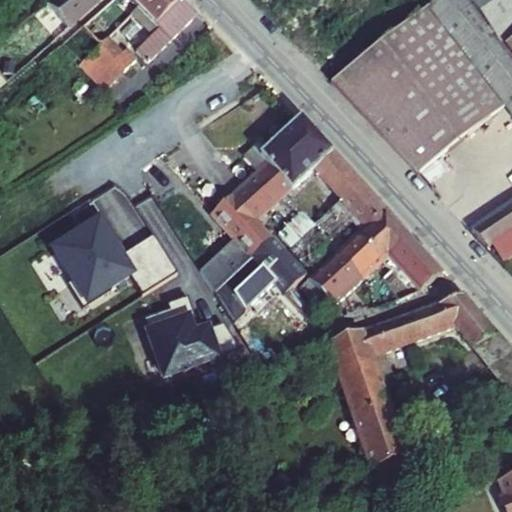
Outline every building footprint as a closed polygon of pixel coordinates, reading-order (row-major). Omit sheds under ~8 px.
[(42,0),(61,22),(68,16),(76,9),(86,0),(42,0)] [(169,0),(134,0),(131,4),(147,21),(169,0)] [(192,12),(179,0),(169,0),(147,21),(151,25),(163,38),(192,12)] [(503,94),(511,105),(511,59),(466,0),(422,0),(412,7),(388,25),(398,38),(417,63),(391,94),(369,114),(396,144),(413,165),(503,94)] [(511,0),(466,0),(511,59),(511,0)] [(76,9),(68,16),(73,22),(82,15),(76,9)] [(82,15),(73,22),(91,43),(72,59),(96,89),(132,58),(121,44),(113,51),(82,15)] [(141,59),(163,38),(151,25),(129,45),(141,59)] [(327,69),(342,85),(364,68),(361,65),(398,38),(388,25),(349,53),(327,69)] [(342,85),(369,114),(391,94),(417,63),(398,38),(361,65),(364,68),(342,85)] [(255,135),(236,151),(252,169),(204,211),(232,242),(255,268),(272,285),(277,291),(285,284),(289,280),(292,283),(302,274),(252,216),(305,167),(317,179),(337,161),(294,114),(262,143),(255,135)] [(433,182),(449,167),(439,156),(423,171),(433,182)] [(337,161),(317,179),(330,194),(349,175),(337,161)] [(330,194),(357,223),(377,206),(349,175),(330,194)] [(511,191),(468,221),(483,239),(492,233),(504,252),(511,246),(511,191)] [(357,223),(350,230),(375,257),(379,254),(401,233),(377,206),(357,223)] [(153,239),(123,258),(98,218),(49,249),(84,306),(130,278),(142,296),(176,274),(153,239)] [(350,230),(322,255),(348,283),(375,257),(350,230)] [(435,269),(401,233),(379,254),(412,289),(435,269)] [(234,325),(272,285),(255,268),(232,242),(201,271),(234,325)] [(322,255),(302,274),(292,283),(317,311),(348,283),(322,255)] [(309,312),(285,284),(277,291),(296,311),(302,318),(309,312)] [(353,327),(364,353),(445,323),(466,348),(489,331),(455,291),(353,327)] [(169,312),(143,321),(146,330),(144,331),(161,381),(220,361),(219,358),(209,331),(207,326),(194,331),(191,321),(194,320),(186,299),(167,306),(169,312)] [(222,327),(209,331),(219,358),(238,351),(222,327)] [(337,388),(372,375),(364,353),(353,327),(321,338),(319,339),(337,388)] [(489,331),(466,348),(479,363),(502,347),(489,331)] [(511,358),(502,347),(479,363),(511,401),(511,400),(511,358)] [(372,375),(337,388),(354,434),(390,421),(372,375)] [(390,421),(354,434),(371,481),(405,467),(399,453),(402,452),(401,449),(390,421)] [(511,511),(511,466),(495,474),(501,489),(495,492),(503,511),(511,511)]
